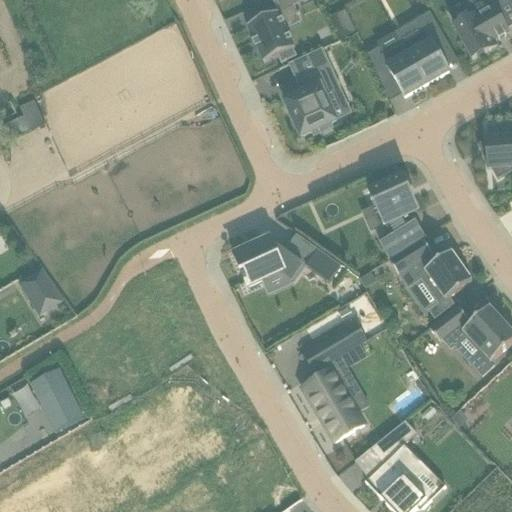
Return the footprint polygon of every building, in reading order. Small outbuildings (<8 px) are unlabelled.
[(276,0),(283,13),(307,2),(306,0),(276,0)] [(478,15),(454,29),(472,62),(496,48),(493,43),(498,40),(499,43),(500,42),(499,41),(504,38),(505,39),(506,38),(505,36),(508,34),(496,12),(509,4),(506,0),(483,0),(480,2),(487,13),(479,17),(478,15)] [(345,12),(331,18),(340,40),(355,33),(345,12)] [(278,14),(247,28),(254,43),(252,43),(256,50),(257,50),(264,65),(278,58),(281,65),(297,58),(294,51),(295,50),(278,14)] [(423,35),(402,47),(426,88),(449,75),(437,54),(448,48),(430,14),(416,22),(423,35)] [(426,88),(402,47),(384,57),(380,50),(368,57),(381,86),(393,79),(405,100),(426,88)] [(312,135),(314,138),(332,130),(331,126),(337,123),(324,95),(339,88),(322,51),(288,67),(301,96),(284,104),(300,140),(312,135)] [(15,109),(19,119),(0,126),(7,142),(44,127),(33,101),(15,109)] [(511,126),(493,138),(485,138),(485,142),(478,146),(487,161),(488,170),(492,169),(497,179),(511,170),(511,126)] [(423,242),(426,240),(425,239),(424,239),(424,238),(411,217),(418,214),(404,183),(402,179),(392,184),(369,194),(375,207),(386,228),(392,239),(402,255),(423,242)] [(273,249),(269,241),(233,257),(249,290),(281,276),(291,283),(302,266),(276,248),(273,249)] [(430,254),(423,242),(402,255),(389,263),(408,291),(421,282),(438,306),(428,313),(434,322),(472,284),(471,283),(452,256),(451,255),(437,265),(432,257),(430,254)] [(305,269),(328,285),(340,268),(317,252),(305,269)] [(30,300),(52,286),(42,270),(20,284),(30,300)] [(135,312),(112,324),(119,337),(128,332),(139,353),(180,331),(174,319),(172,320),(167,310),(141,323),(135,312)] [(511,345),(511,334),(489,310),(471,327),(458,310),(429,332),(439,345),(443,342),(450,351),(465,338),(481,355),(470,366),(482,379),(494,367),(491,364),(511,345)] [(352,320),(313,343),(327,367),(366,344),(352,320)] [(180,331),(139,353),(150,374),(141,378),(148,391),(171,379),(165,367),(191,354),(185,344),(187,343),(180,331)] [(60,372),(31,387),(56,435),(84,420),(60,372)] [(317,382),(302,390),(335,445),(365,428),(357,416),(332,373),(317,382)] [(176,387),(153,401),(161,413),(169,408),(181,428),(222,404),(215,392),(213,393),(207,383),(182,398),(176,387)] [(0,423),(29,409),(17,387),(0,395),(0,423)] [(222,404),(181,428),(193,448),(185,453),(193,465),(215,452),(208,441),(233,426),(227,416),(228,415),(222,404)] [(451,420),(459,429),(464,425),(464,416),(460,412),(451,420)] [(368,482),(365,485),(380,501),(390,511),(417,511),(422,511),(434,501),(410,476),(422,465),(405,447),(417,436),(405,424),(367,455),(370,453),(382,468),(368,482)] [(220,460),(199,475),(207,487),(215,481),(228,500),(267,474),(259,463),(258,464),(252,454),(227,471),(220,460)] [(9,494),(0,500),(0,511),(25,511),(37,504),(23,485),(31,480),(23,468),(2,483),(9,494)] [(267,474),(228,500),(235,511),(255,511),(256,511),(280,495),(273,486),(275,485),(267,474)]
